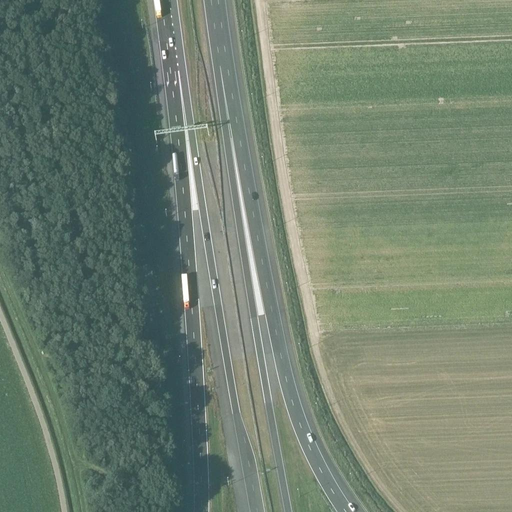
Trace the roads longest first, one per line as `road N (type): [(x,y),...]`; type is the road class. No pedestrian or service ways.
road 1 (motorway): [(345,511),(310,450),(286,383),(226,65)]
road 2 (motorway): [(287,511),(234,198),(226,65)]
road 3 (motorway): [(177,71),(200,511)]
road 4 (motorway): [(177,71),(231,387)]
road 5 (trunk): [(231,387),(254,511)]
